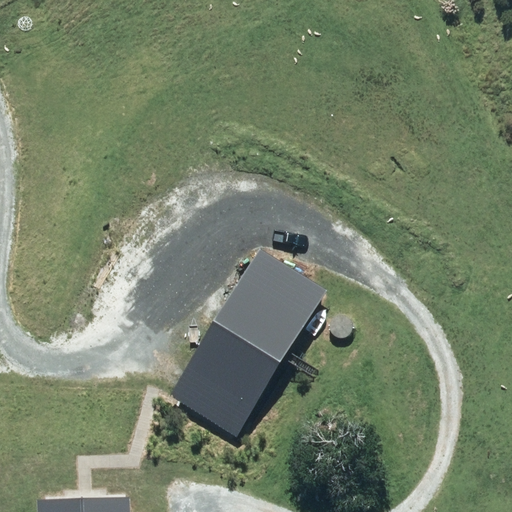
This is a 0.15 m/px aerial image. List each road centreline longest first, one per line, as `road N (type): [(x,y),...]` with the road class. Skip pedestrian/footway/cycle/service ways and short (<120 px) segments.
road 1 (track): [(0,82),(26,101),(60,149),(53,204),(25,289),(34,351),(92,369),(162,322),(210,254),(265,232),(419,315),(448,368),(438,442),(402,511)]
road 2 (track): [(264,511),(222,492),(144,480)]
